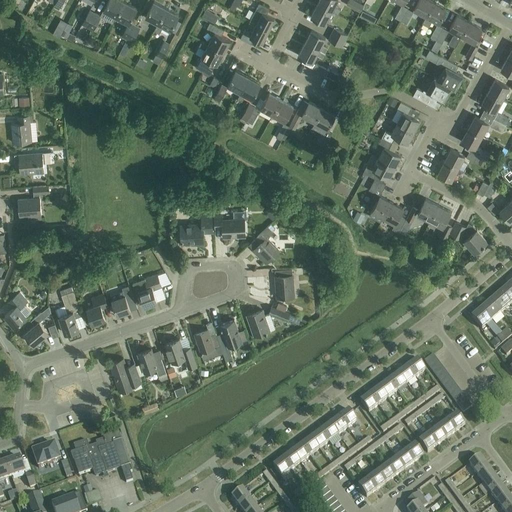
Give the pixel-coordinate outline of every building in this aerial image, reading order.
[(120,0),(109,0),(101,16),(113,23),(116,17),(124,2),(120,0)] [(232,0),(228,9),(234,12),(240,0),(232,0)] [(319,0),(318,4),(331,11),(338,15),(341,9),(334,6),(337,0),(319,0)] [(360,12),(364,6),(352,0),(349,0),(347,4),(360,12)] [(426,17),(434,2),(429,0),(419,0),(414,10),(426,17)] [(124,2),(116,17),(126,22),(125,25),(127,26),(121,36),(127,39),(134,25),(137,20),(132,17),(137,8),(124,2)] [(158,24),(166,8),(154,2),(145,17),(158,24)] [(434,2),(426,17),(422,23),(429,27),(433,20),(438,23),(446,9),(434,2)] [(256,25),(269,31),(275,19),(267,15),(270,9),(259,3),(252,16),(250,21),(256,25)] [(331,11),(318,4),(311,16),(325,24),(331,11)] [(401,21),(407,9),(402,6),(395,18),(401,21)] [(178,15),(166,8),(158,24),(154,31),(159,33),(163,26),(170,30),(176,20),(178,15)] [(363,9),(360,15),(374,22),(377,17),(363,9)] [(413,12),(407,9),(401,21),(406,24),(413,12)] [(88,27),(95,13),(90,10),(82,24),(88,27)] [(206,10),(202,17),(208,20),(212,13),(206,10)] [(101,16),(95,13),(88,27),(93,30),(101,16)] [(461,36),(469,22),(457,15),(449,29),(455,33),(453,35),(448,43),(456,47),(461,36)] [(469,22),(461,36),(474,43),(481,29),(469,22)] [(208,44),(224,53),(230,40),(221,35),(224,30),(210,23),(207,28),(215,32),(208,44)] [(140,28),(134,25),(127,39),(133,42),(140,28)] [(269,31),(256,25),(252,33),(246,29),(240,39),(251,45),(254,38),(262,43),(269,31)] [(436,40),(443,28),(437,25),(430,37),(436,40)] [(57,26),(53,33),(60,36),(64,29),(57,26)] [(332,34),(345,41),(348,35),(335,28),(332,34)] [(449,31),(443,28),(436,40),(442,44),(449,31)] [(64,30),(62,35),(72,41),(75,36),(64,30)] [(305,43),(325,53),(328,48),(322,45),(326,38),(312,30),(305,43)] [(345,41),(332,34),(329,40),(342,47),(345,41)] [(127,39),(123,46),(129,49),(133,42),(127,39)] [(156,55),(153,61),(159,64),(162,58),(170,44),(164,41),(156,55)] [(202,41),(199,46),(205,50),(201,57),(199,61),(210,67),(212,63),(217,65),(224,53),(208,44),(202,41)] [(325,53),(305,43),(299,55),(313,63),(316,55),(322,59),(325,53)] [(471,60),(478,47),(473,44),(466,57),(471,60)] [(452,88),(455,90),(463,76),(455,72),(458,66),(440,56),(429,50),(425,57),(445,68),(438,80),(452,88)] [(511,58),(508,56),(501,69),(511,74),(511,58)] [(146,66),(148,60),(141,57),(139,63),(146,66)] [(210,75),(213,69),(199,61),(196,67),(210,75)] [(326,76),(329,71),(316,64),(313,69),(326,76)] [(237,97),(248,76),(236,70),(227,85),(235,90),(233,94),(237,97)] [(331,71),(328,77),(336,81),(339,75),(331,71)] [(260,83),(248,76),(237,97),(243,100),(245,95),(252,99),(260,83)] [(214,77),(210,84),(215,87),(219,80),(214,77)] [(438,80),(434,78),(427,92),(426,93),(417,88),(413,96),(438,110),(443,101),(444,101),(452,88),(438,80)] [(488,92),(503,99),(509,87),(495,79),(488,92)] [(221,99),(227,87),(221,84),(215,96),(221,99)] [(503,99),(488,92),(482,104),(496,112),(503,99)] [(273,115),(281,99),(269,93),(261,108),(273,115)] [(390,96),(387,102),(394,105),(397,100),(390,96)] [(29,98),(19,98),(20,106),(30,105),(29,98)] [(294,106),(281,99),(273,115),(285,122),(294,106)] [(290,126),(289,126),(295,130),(302,117),(303,115),(315,122),(322,108),(310,102),(309,103),(304,112),(298,109),(296,114),(290,126)] [(397,123),(414,132),(420,120),(408,114),(412,107),(401,102),(397,108),(403,111),(397,123)] [(208,104),(204,110),(211,114),(214,108),(208,104)] [(247,121),(254,107),(249,104),(241,118),(247,121)] [(254,107),(247,121),(252,124),(260,110),(254,107)] [(315,122),(312,127),(325,134),(327,130),(327,131),(335,115),(322,108),(315,122)] [(497,112),(493,119),(506,126),(510,119),(497,112)] [(36,122),(33,122),(33,116),(18,117),(18,123),(12,124),(14,143),(32,142),(37,141),(36,122)] [(469,126),(468,128),(482,136),(489,123),(475,116),(469,126)] [(502,133),(506,126),(493,119),(489,126),(502,133)] [(282,141),(289,126),(290,126),(284,123),(276,137),(282,141)] [(414,132),(397,123),(391,134),(386,131),(382,137),(393,143),(396,137),(408,143),(414,132)] [(482,136),(468,128),(466,131),(467,131),(462,141),(475,148),(482,136)] [(320,143),(326,146),(332,133),(327,130),(325,134),(320,143)] [(276,137),(272,144),(279,147),(282,141),(276,137)] [(393,143),(382,137),(379,144),(384,147),(379,158),(396,167),(401,156),(389,149),(393,143)] [(475,154),(481,157),(487,161),(491,154),(478,147),(475,154)] [(445,161),(459,168),(465,156),(451,149),(445,161)] [(50,151),(14,154),(15,162),(20,162),(20,168),(21,174),(44,172),(44,162),(51,162),(50,151)] [(481,157),(475,154),(470,152),(466,157),(478,163),(477,164),(482,167),(485,162),(480,159),(481,157)] [(396,167),(379,158),(373,169),(367,166),(363,173),(374,178),(377,172),(389,178),(396,167)] [(459,168),(445,161),(438,173),(452,181),(459,168)] [(375,179),(369,189),(376,192),(372,198),(378,201),(370,216),(381,222),(384,217),(392,202),(380,196),(381,195),(380,195),(386,185),(375,179)] [(489,185),(484,194),(490,197),(493,192),(497,185),(493,182),(491,181),(489,185)] [(484,194),(489,185),(484,182),(480,188),(476,185),(473,190),(483,196),(484,194)] [(34,198),(18,199),(20,217),(42,215),(40,197),(40,194),(50,193),(50,192),(49,186),(33,187),(33,192),(33,194),(34,198)] [(430,221),(438,205),(426,199),(418,215),(430,221)] [(488,206),(496,213),(501,207),(494,200),(488,206)] [(392,202),(384,217),(395,223),(392,229),(399,233),(403,225),(406,220),(399,216),(404,209),(392,202)] [(511,219),(511,203),(510,202),(500,211),(510,222),(511,219)] [(451,212),(438,205),(430,221),(443,228),(451,212)] [(406,220),(403,225),(407,227),(410,222),(412,223),(418,210),(413,207),(406,220)] [(273,219),(278,214),(273,209),(267,214),(273,219)] [(223,216),(215,216),(216,229),(223,228),(224,238),(231,237),(231,236),(246,235),(245,218),(246,218),(246,211),(234,211),(235,219),(223,220),(223,216)] [(360,222),(364,215),(357,212),(354,219),(360,222)] [(203,233),(213,232),(212,214),(202,215),(203,224),(181,225),(182,244),(204,243),(203,233)] [(469,224),(467,228),(456,223),(451,235),(460,239),(461,239),(464,241),(474,252),(487,241),(477,230),(473,226),(469,224)] [(446,240),(452,227),(447,224),(441,237),(446,240)] [(262,242),(255,249),(260,254),(259,255),(267,263),(279,250),(267,238),(273,232),(272,232),(268,227),(257,237),(262,242)] [(0,273),(5,276),(8,270),(2,267),(0,272),(0,273)] [(280,271),(275,271),(275,277),(277,298),(294,297),(293,270),(280,271)] [(143,306),(157,301),(153,290),(162,287),(158,275),(133,283),(136,292),(138,291),(143,306)] [(74,287),(80,285),(78,279),(72,281),(74,287)] [(125,296),(112,301),(117,316),(130,311),(127,303),(134,300),(129,286),(122,288),(125,296)] [(511,289),(509,286),(500,294),(510,306),(511,304),(511,289)] [(65,305),(57,308),(59,317),(65,334),(79,329),(75,318),(82,316),(77,303),(73,291),(61,295),(65,305)] [(14,308),(5,316),(14,327),(27,317),(26,316),(31,312),(26,306),(26,305),(24,302),(26,300),(20,293),(9,302),(14,308)] [(102,309),(108,307),(104,294),(92,298),(95,306),(87,309),(92,324),(105,320),(102,309)] [(500,294),(491,302),(501,314),(510,306),(500,294)] [(278,302),(275,309),(284,312),(286,305),(278,302)] [(491,302),(481,310),(491,322),(501,314),(491,302)] [(35,326),(25,334),(34,344),(48,332),(40,322),(51,313),(49,306),(42,312),(31,321),(35,326)] [(287,321),(290,314),(284,312),(275,309),(272,307),(269,313),(287,321)] [(263,310),(248,316),(255,336),(270,331),(265,316),(263,310)] [(501,334),(491,322),(481,310),(471,319),(481,330),(486,326),(496,338),(501,343),(502,344),(507,340),(501,334)] [(224,333),(217,336),(221,346),(221,349),(223,354),(226,361),(233,359),(228,346),(242,342),(248,340),(245,330),(239,332),(235,320),(221,325),(224,333)] [(208,329),(195,334),(204,361),(223,354),(221,346),(218,339),(216,334),(216,333),(210,335),(208,329)] [(501,334),(507,340),(511,336),(506,330),(501,334)] [(496,338),(491,343),(496,348),(501,343),(496,338)] [(180,339),(166,344),(172,363),(185,359),(188,370),(197,367),(195,360),(191,348),(189,349),(183,350),(180,339)] [(511,352),(506,346),(501,350),(506,356),(511,352)] [(152,349),(138,354),(140,359),(141,362),(144,373),(156,369),(159,379),(167,376),(161,358),(155,360),(153,352),(152,349)] [(428,366),(436,360),(433,355),(425,362),(428,366)] [(139,375),(135,365),(135,364),(126,367),(123,359),(110,364),(118,386),(125,383),(127,390),(134,387),(133,386),(142,383),(139,375)] [(417,360),(408,367),(416,379),(426,372),(417,360)] [(436,360),(428,366),(431,370),(439,364),(436,360)] [(443,368),(439,364),(431,370),(434,375),(443,368)] [(178,377),(174,367),(167,370),(170,380),(178,377)] [(408,367),(398,374),(407,386),(416,379),(408,367)] [(443,368),(434,375),(438,379),(446,373),(443,368)] [(449,377),(446,373),(438,379),(441,383),(449,377)] [(407,386),(398,374),(389,382),(397,393),(407,386)] [(449,377),(441,383),(444,388),(452,381),(449,377)] [(456,386),(452,381),(444,388),(447,392),(456,386)] [(389,382),(379,389),(388,400),(397,393),(389,382)] [(176,388),(179,395),(189,392),(186,384),(176,388)] [(456,386),(447,392),(450,396),(459,390),(456,386)] [(437,387),(427,394),(431,398),(441,391),(437,387)] [(379,389),(370,396),(378,407),(388,400),(379,389)] [(459,390),(450,396),(454,401),(462,394),(459,390)] [(431,398),(427,394),(418,401),(421,405),(431,398)] [(443,394),(432,402),(435,406),(446,398),(443,394)] [(465,399),(462,394),(454,401),(457,405),(465,399)] [(378,407),(370,396),(360,403),(369,414),(378,407)] [(465,399),(457,405),(460,409),(468,403),(465,399)] [(159,401),(144,406),(147,414),(162,408),(159,401)] [(418,401),(408,408),(412,413),(421,405),(418,401)] [(432,402),(423,409),(426,413),(435,406),(432,402)] [(468,403),(460,409),(463,414),(472,407),(468,403)] [(412,413),(408,408),(399,415),(402,419),(412,413)] [(426,413),(423,409),(413,416),(416,420),(426,413)] [(349,411),(339,418),(348,430),(357,422),(353,417),(349,411)] [(447,422),(456,433),(466,425),(457,414),(447,422)] [(402,419),(399,415),(389,422),(393,427),(402,419)] [(416,420),(413,416),(404,423),(407,427),(416,420)] [(348,430),(339,418),(330,425),(338,437),(348,430)] [(393,427),(389,422),(380,429),(384,433),(393,427)] [(456,433),(447,422),(438,429),(446,440),(456,433)] [(330,425),(320,432),(329,444),(332,448),(341,441),(338,437),(330,425)] [(391,433),(394,436),(403,429),(400,426),(391,433)] [(446,440),(438,429),(428,436),(437,447),(446,440)] [(130,465),(121,440),(118,431),(103,437),(104,439),(96,442),(97,445),(89,448),(87,441),(74,445),(76,452),(72,454),(79,476),(94,471),(96,477),(96,476),(121,468),(121,469),(123,475),(126,483),(133,481),(130,473),(132,472),(130,466),(130,465)] [(329,444),(320,432),(311,439),(319,450),(329,444)] [(391,433),(382,440),(385,443),(394,436),(391,433)] [(437,447),(428,436),(419,443),(427,454),(437,447)] [(359,445),(362,449),(373,441),(369,437),(359,445)] [(319,450),(311,439),(301,446),(310,458),(319,450)] [(382,440),(372,447),(375,450),(385,443),(382,440)] [(55,445),(33,453),(39,469),(61,461),(55,445)] [(362,449),(359,445),(349,452),(353,456),(362,449)] [(415,445),(406,452),(414,464),(424,457),(415,445)] [(310,458),(301,446),(292,454),(300,465),(310,458)] [(375,450),(372,447),(363,454),(366,457),(375,450)] [(349,452),(340,459),(343,463),(353,456),(349,452)] [(406,452),(397,459),(405,471),(414,464),(406,452)] [(300,465),(292,454),(283,460),(291,472),(300,465)] [(366,457),(363,454),(354,461),(356,465),(366,457)] [(6,462),(12,477),(25,472),(20,457),(6,462)] [(476,475),(487,467),(480,457),(469,466),(476,475)] [(343,463),(340,459),(331,466),(334,470),(343,463)] [(405,471),(397,459),(387,466),(395,478),(405,471)] [(291,472),(283,460),(273,467),(281,479),(291,472)] [(356,465),(354,461),(344,468),(347,472),(356,465)] [(0,481),(12,477),(6,462),(0,464),(0,481)] [(331,466),(321,473),(324,477),(334,470),(331,466)] [(395,478),(387,466),(378,473),(386,485),(395,478)] [(487,467),(476,475),(483,485),(494,476),(487,467)] [(270,485),(274,482),(266,472),(263,475),(270,485)] [(30,487),(36,485),(32,473),(26,475),(30,487)] [(321,473),(311,480),(315,485),(324,477),(321,473)] [(378,473),(368,480),(377,492),(386,485),(378,473)] [(501,486),(494,476),(483,485),(490,494),(501,486)] [(315,485),(311,480),(302,487),(306,491),(315,485)] [(377,492),(368,480),(359,488),(367,499),(377,492)] [(452,493),(456,490),(449,480),(445,484),(452,493)] [(274,482),(270,485),(277,494),(281,492),(274,482)] [(317,495),(327,488),(323,483),(314,490),(317,495)] [(445,499),(449,496),(441,485),(437,488),(445,499)] [(508,495),(501,486),(490,494),(497,504),(508,495)] [(306,491),(302,487),(293,493),(297,498),(306,491)] [(321,500),(331,493),(327,488),(317,495),(321,500)] [(20,490),(11,491),(12,500),(21,499),(20,490)] [(101,501),(98,490),(92,492),(86,494),(89,505),(101,501)] [(239,508),(250,500),(243,490),(232,499),(239,508)] [(463,499),(456,490),(452,493),(459,502),(463,499)] [(39,492),(27,497),(32,511),(46,511),(42,499),(39,492)] [(281,492),(277,494),(284,504),(288,501),(281,492)] [(62,502),(52,506),(54,511),(86,511),(87,511),(85,505),(80,493),(73,496),(74,497),(62,502)] [(325,505),(334,498),(331,493),(321,500),(325,505)] [(423,511),(422,510),(428,506),(419,494),(406,504),(410,510),(407,511),(423,511)] [(511,500),(508,495),(497,504),(503,511),(505,511),(511,507),(511,500)] [(456,505),(449,496),(445,499),(452,508),(456,505)] [(328,510),(338,502),(334,498),(325,505),(328,510)] [(463,499),(459,502),(466,511),(470,509),(463,499)] [(253,511),(257,509),(250,500),(239,508),(241,511),(253,511)] [(288,501),(284,504),(290,511),(292,511),(295,510),(288,501)] [(107,511),(117,511),(112,502),(104,506),(107,511)] [(329,511),(335,511),(341,507),(338,502),(328,510),(329,511)]
